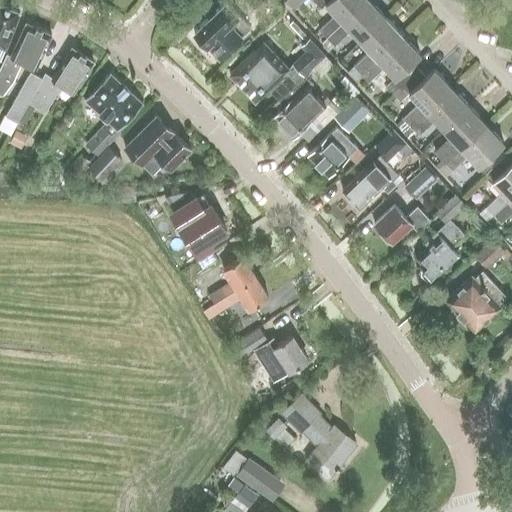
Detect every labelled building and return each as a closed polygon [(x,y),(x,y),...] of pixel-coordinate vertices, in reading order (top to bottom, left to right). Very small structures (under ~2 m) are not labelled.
[(319,29),(326,37),(364,0),(313,0),(321,7),(325,3),(335,14),(319,29)] [(369,0),(364,0),(326,37),(334,45),(350,30),(359,40),(384,16),(369,0)] [(238,14),(225,1),(194,30),(196,32),(195,37),(200,42),(205,42),(220,57),(241,36),(250,27),(238,15),(238,14)] [(0,59),(4,48),(6,49),(19,12),(0,4),(0,59)] [(384,16),(359,40),(369,50),(353,66),(361,74),(402,35),(384,16)] [(51,34),(26,22),(11,55),(6,53),(0,66),(0,93),(2,94),(12,81),(21,61),(35,68),(51,34)] [(402,35),(361,74),(368,82),(385,67),(394,77),(386,85),(393,93),(402,85),(401,84),(418,69),(412,61),(420,54),(402,35)] [(334,45),(326,37),(321,42),(329,50),(334,45)] [(303,74),(324,55),(308,38),(301,44),(306,50),(292,63),(303,74)] [(288,68),(279,58),(265,44),(257,52),(254,49),(229,73),(255,100),(288,68)] [(44,73),(41,78),(28,102),(45,112),(61,84),(73,92),(93,61),(72,47),(51,77),(44,73)] [(361,74),(353,66),(348,71),(355,79),(361,74)] [(418,69),(401,84),(402,85),(418,102),(402,118),(410,125),(410,126),(451,87),(433,68),(425,76),(418,69)] [(17,121),(28,102),(41,78),(31,71),(5,114),(0,122),(0,126),(10,132),(16,121),(17,121)] [(118,128),(142,102),(110,72),(85,98),(108,120),(85,143),(98,155),(121,131),(118,128)] [(347,80),(344,76),(340,80),(343,84),(354,95),(358,91),(347,80)] [(306,85),(305,86),(299,79),(285,92),(291,98),(272,117),(292,138),(313,118),(322,126),(340,110),(327,97),(321,101),(306,85)] [(451,87),(410,126),(417,134),(434,119),(443,128),(468,105),(451,87)] [(345,126),(365,106),(355,96),(335,116),(345,126)] [(468,105),(443,128),(453,139),(437,154),(444,162),(486,124),(468,105)] [(68,124),(72,117),(67,114),(62,120),(68,124)] [(171,169),(191,149),(156,115),(125,146),(152,173),(164,162),(171,169)] [(402,118),(395,124),(403,132),(410,125),(402,118)] [(486,124),(444,162),(452,170),(468,155),(478,166),(503,142),(486,124)] [(337,126),(308,154),(328,175),(348,156),(357,146),(337,126)] [(402,139),(392,129),(375,145),(384,155),(402,139)] [(26,135),(18,131),(12,141),(20,146),(26,135)] [(357,146),(348,156),(355,163),(364,154),(357,146)] [(101,178),(118,160),(105,149),(89,167),(101,178)] [(77,177),(90,161),(81,153),(68,168),(77,177)] [(505,154),(486,173),(492,180),(502,191),(486,206),(493,214),(511,196),(511,161),(511,162),(505,154)] [(380,160),(376,163),(373,160),(342,189),(359,207),(381,186),(387,192),(396,184),(384,171),(387,168),(380,160)] [(427,164),(406,183),(417,195),(438,175),(427,164)] [(190,191),(165,197),(174,212),(195,199),(190,191)] [(445,221),(463,204),(454,194),(436,211),(445,221)] [(511,196),(493,214),(501,222),(511,212),(511,196)] [(210,205),(203,210),(196,198),(195,199),(174,212),(173,213),(198,253),(211,245),(209,241),(226,230),(210,205)] [(417,229),(429,218),(417,206),(406,216),(394,204),(374,223),(392,242),(411,224),(417,229)] [(480,212),(479,213),(487,221),(487,220),(493,214),(486,206),(480,212)] [(449,245),(462,233),(449,219),(424,242),(428,245),(416,257),(422,263),(420,266),(421,267),(420,272),(426,278),(431,277),(432,279),(458,254),(449,245)] [(493,239),(475,255),(485,267),(503,250),(493,239)] [(231,281),(209,294),(213,302),(255,276),(242,256),(223,268),(231,281)] [(500,291),(487,276),(481,271),(474,277),(472,275),(445,299),(457,311),(456,311),(463,318),(474,330),(500,306),(498,303),(505,296),(500,291)] [(255,276),(213,302),(203,309),(208,317),(241,296),(249,309),(268,297),(255,276)] [(259,327),(230,346),(238,358),(253,348),(267,339),(259,327)] [(267,339),(253,348),(262,362),(271,357),(271,356),(277,352),(289,371),(308,360),(291,334),(276,344),(271,336),(267,339)] [(333,424),(331,427),(318,414),(320,412),(301,393),(282,412),(301,431),(303,429),(318,445),(307,458),(329,476),(356,442),(333,424)] [(283,427),(285,425),(278,418),(266,429),(283,446),(292,437),(283,427)] [(235,450),(223,466),(233,474),(245,458),(235,450)] [(284,484),(247,458),(235,475),(272,500),(284,484)] [(237,480),(230,490),(237,495),(236,496),(249,505),(257,494),(237,480)] [(219,494),(213,501),(224,509),(229,502),(219,494)] [(243,511),(229,502),(224,509),(227,511),(268,511),(265,509),(263,511),(243,511)]
